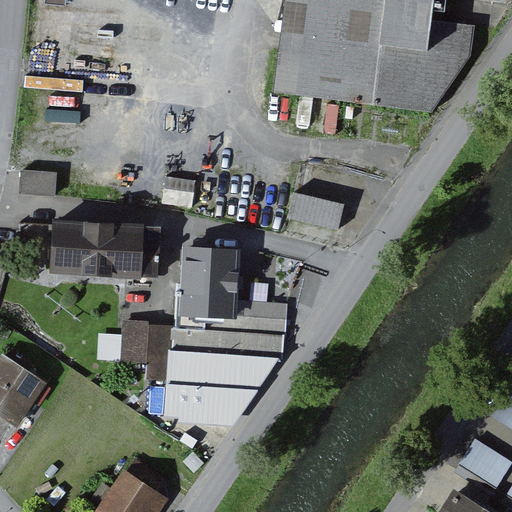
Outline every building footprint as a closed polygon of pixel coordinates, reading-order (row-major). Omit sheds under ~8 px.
[(289,0),(286,36),(434,54),(440,0),(289,0)] [(77,34),(76,9),(42,10),(42,35),(77,34)] [(326,127),(337,128),(339,104),(317,103),(316,114),(327,114),(326,127)] [(44,124),(46,150),(77,147),(75,122),(44,124)] [(302,166),(301,180),(330,183),(332,170),(302,166)] [(20,193),(57,193),(57,168),(20,168),(20,193)] [(288,219),(341,227),(346,198),(293,190),(288,219)] [(119,217),(160,223),(162,213),(121,206),(119,217)] [(49,219),(46,279),(161,285),(164,226),(49,219)] [(245,255),(185,253),(179,326),(127,321),(124,361),(163,366),(141,403),(217,457),(292,341),(242,320),(245,255)] [(121,358),(121,332),(99,332),(99,358),(121,358)] [(43,381),(3,357),(0,362),(0,415),(16,425),(43,381)] [(511,392),(499,413),(511,421),(511,392)] [(511,471),(511,460),(479,438),(464,461),(502,487),(511,471)] [(157,511),(168,497),(128,469),(98,511),(157,511)] [(478,511),(456,497),(446,511),(478,511)]
